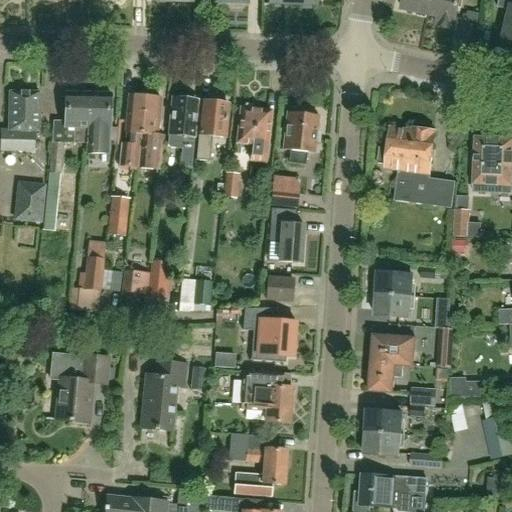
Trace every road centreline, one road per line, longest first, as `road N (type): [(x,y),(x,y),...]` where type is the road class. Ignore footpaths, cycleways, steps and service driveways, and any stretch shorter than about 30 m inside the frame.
road 1 (tertiary): [(322,511),(356,56)]
road 2 (tertiary): [(356,56),(0,47)]
road 3 (residential): [(511,92),(356,56)]
